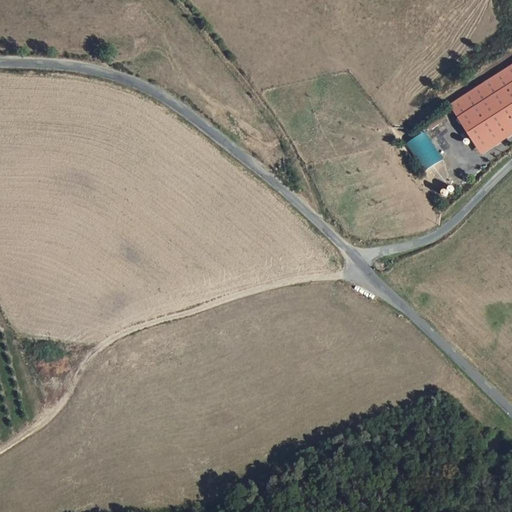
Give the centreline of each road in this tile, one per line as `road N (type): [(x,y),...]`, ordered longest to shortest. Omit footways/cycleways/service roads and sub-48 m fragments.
road 1 (track): [(360,258),(336,275),(117,335),(60,411),(0,458)]
road 2 (tertiary): [(0,66),(126,81),(163,98),(360,258)]
road 3 (tertiary): [(360,258),(511,410)]
road 4 (unclassified): [(511,167),(453,225),(360,258)]
